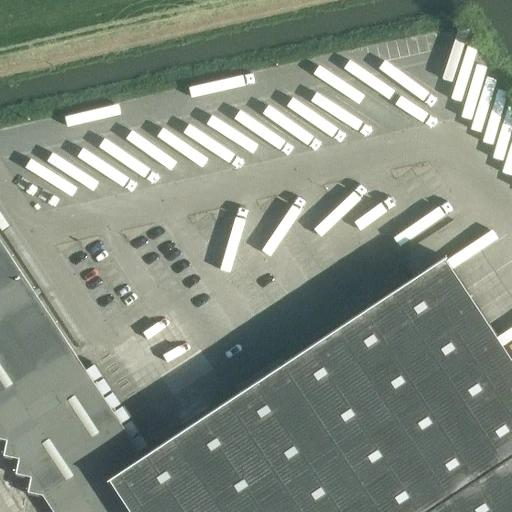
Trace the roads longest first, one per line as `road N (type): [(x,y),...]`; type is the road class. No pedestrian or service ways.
road 1 (unknown): [(164,98),(413,54),(429,70),(456,135)]
road 2 (unknown): [(0,164),(45,220),(139,206)]
road 3 (unknown): [(303,166),(456,135)]
road 4 (unknown): [(172,198),(237,321)]
road 5 (unknown): [(45,122),(75,165),(139,206)]
road 6 (unknown): [(164,98),(261,177)]
road 7 (unknown): [(303,166),(367,273)]
road 8 (unknown): [(45,122),(164,98)]
